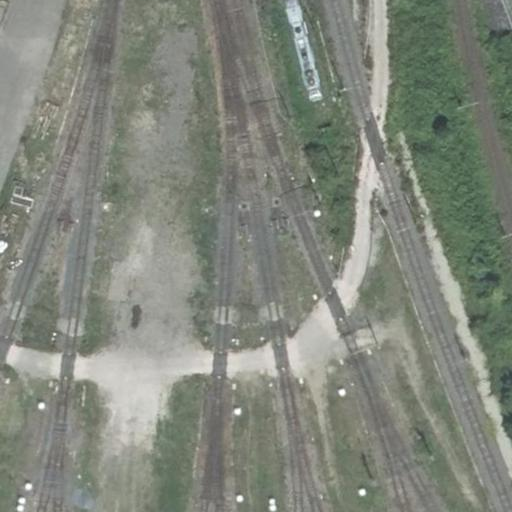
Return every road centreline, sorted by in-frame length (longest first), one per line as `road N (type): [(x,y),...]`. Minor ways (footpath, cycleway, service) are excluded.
road 1 (track): [(0,351),(67,366),(160,367),(219,365),(300,347),(323,324),(354,268),(373,137),(380,0)]
road 2 (track): [(0,133),(39,0)]
